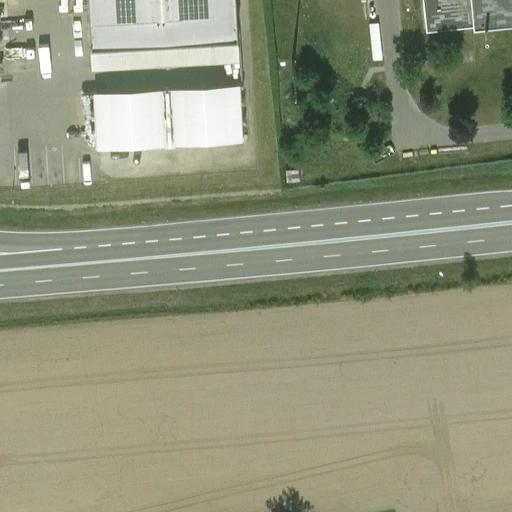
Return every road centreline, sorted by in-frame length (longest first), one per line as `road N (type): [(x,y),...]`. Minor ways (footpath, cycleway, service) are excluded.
road 1 (trunk): [(0,285),(511,237)]
road 2 (trunk): [(511,215),(133,252)]
road 3 (trunk): [(133,252),(0,264)]
road 4 (trunk): [(133,252),(0,243)]
